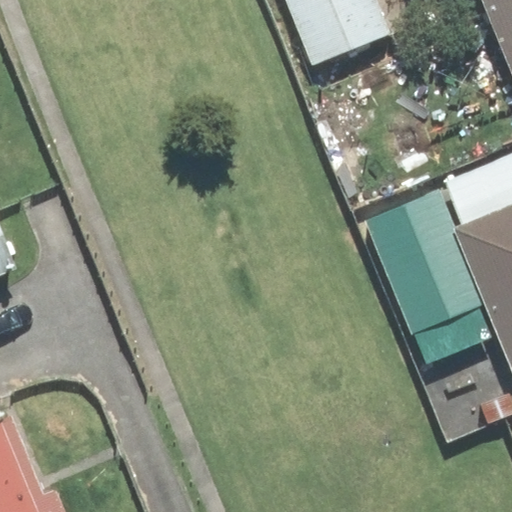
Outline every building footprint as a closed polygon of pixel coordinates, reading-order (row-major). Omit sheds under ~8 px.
[(369,0),(281,0),(310,67),(384,36),(369,0)] [(511,0),(470,0),(511,99),(511,0)] [(511,207),(448,233),(509,385),(511,384),(511,207)] [(0,278),(15,272),(0,238),(0,278)] [(6,421),(0,422),(0,511),(60,511),(53,493),(38,499),(6,421)]
